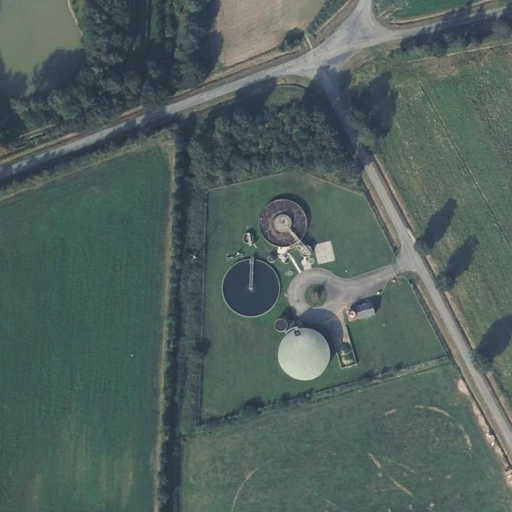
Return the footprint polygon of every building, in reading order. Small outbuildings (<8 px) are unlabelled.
[(297,245),(304,230),(304,228),(297,211),(280,203),(270,205),(262,210),(255,228),(261,244),(262,245),(279,252),(297,245)] [(318,264),(335,260),(330,241),(313,244),(318,264)] [(304,260),(306,259),(308,255),(306,251),(305,250),(302,249),(298,250),(296,253),(296,255),(298,259),(302,261),(304,260)] [(269,312),(274,306),(278,291),(269,270),(248,262),(239,263),(228,270),(219,291),(222,305),(227,312),(248,321),(269,312)] [(367,308),(349,312),(352,323),(369,319),(367,308)] [(283,334),(284,333),(284,330),(283,325),(278,323),(277,324),(274,325),(272,330),(273,332),(274,334),(278,336),(283,334)] [(319,376),(326,366),(327,357),(320,339),(302,331),(297,332),(283,339),(276,357),(279,369),(283,375),(301,383),(319,376)]
